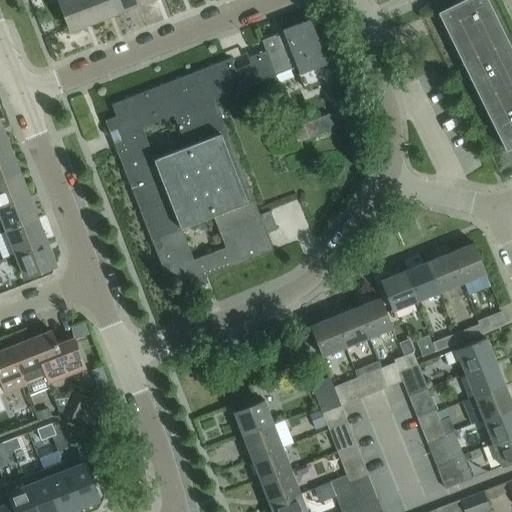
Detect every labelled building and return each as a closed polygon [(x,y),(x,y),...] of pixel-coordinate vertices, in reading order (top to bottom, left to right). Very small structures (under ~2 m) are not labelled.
[(93,21),(84,0),(57,0),(58,0),(69,30),(93,21)] [(116,12),(111,0),(84,0),(93,21),(116,12)] [(139,3),(138,0),(111,0),(116,12),(139,3)] [(511,52),(486,0),(462,0),(437,12),(505,150),(511,146),(511,52)] [(261,40),(265,51),(274,75),(296,67),(304,87),(330,77),(308,21),(261,40)] [(171,277),(178,293),(194,287),(192,281),(273,250),(266,233),(278,228),(277,227),(274,228),(268,213),(272,212),(271,210),(259,214),(214,99),(274,75),(265,51),(247,58),(249,64),(235,70),(230,58),(111,105),(115,116),(104,120),(166,279),(171,277)] [(292,127),(298,142),(334,128),(328,113),(292,127)] [(0,152),(9,149),(0,127),(0,126),(0,152)] [(0,179),(18,173),(9,149),(0,152),(0,179)] [(0,206),(27,196),(18,173),(0,179),(0,206)] [(304,189),(272,200),(284,238),(317,227),(304,189)] [(36,219),(27,196),(0,206),(0,214),(6,231),(36,219)] [(45,242),(36,219),(6,231),(15,254),(45,242)] [(54,265),(45,242),(15,254),(24,277),(54,265)] [(473,243),(449,252),(462,282),(485,273),(473,243)] [(462,282),(449,252),(426,261),(439,292),(462,282)] [(439,292),(426,261),(403,271),(415,301),(439,292)] [(415,301),(403,271),(379,280),(392,310),(415,301)] [(380,297),(356,307),(368,337),(392,328),(380,297)] [(368,337),(356,307),(333,316),(345,346),(368,337)] [(477,320),(478,324),(482,332),(505,323),(501,311),(477,320)] [(345,346),(333,316),(309,326),(321,356),(345,346)] [(459,341),(482,332),(478,324),(455,333),(459,341)] [(56,344),(50,330),(30,338),(45,377),(47,383),(85,368),(73,337),(56,344)] [(435,351),(459,341),(455,333),(432,342),(435,351)] [(485,337),(444,354),(449,365),(459,360),(464,373),(495,361),(485,337)] [(45,377),(30,338),(10,346),(25,385),(25,384),(29,394),(38,390),(35,381),(45,377)] [(408,338),(398,343),(403,356),(406,354),(412,352),(414,351),(408,338)] [(0,394),(25,385),(10,346),(0,349),(0,394)] [(406,354),(403,356),(408,368),(417,365),(412,352),(406,354)] [(398,372),(408,368),(403,356),(393,359),(394,362),(380,368),(387,386),(402,381),(398,372)] [(387,386),(380,368),(377,361),(355,370),(357,377),(364,396),(387,386)] [(504,384),(495,361),(464,373),(473,396),(504,384)] [(426,388),(417,365),(408,368),(398,372),(402,381),(407,395),(426,388)] [(110,384),(121,381),(118,366),(107,369),(110,384)] [(340,405),(333,386),(329,377),(318,381),(326,400),(318,403),(321,412),(340,405)] [(364,396),(357,377),(333,386),(340,405),(364,396)] [(511,407),(511,405),(504,384),(473,396),(483,419),(511,407)] [(435,411),(426,388),(407,395),(417,419),(435,411)] [(75,390),(63,414),(77,421),(89,397),(75,390)] [(233,411),(242,435),(272,424),(263,400),(233,411)] [(316,404),(297,412),(303,425),(322,418),(316,404)] [(349,428),(340,405),(321,412),(330,435),(349,428)] [(48,407),(37,412),(40,419),(52,415),(48,407)] [(511,434),(511,407),(483,419),(492,442),(511,434)] [(444,434),(435,411),(417,419),(426,442),(444,434)] [(51,423),(44,426),(48,437),(55,434),(51,423)] [(281,447),(272,424),(242,435),(251,459),(281,447)] [(44,426),(36,429),(40,440),(48,437),(44,426)] [(358,451),(349,428),(330,435),(339,459),(358,451)] [(453,431),(444,434),(426,442),(435,465),(462,454),(453,431)] [(511,462),(511,434),(492,442),(501,466),(511,462)] [(16,436),(9,439),(13,450),(21,447),(16,436)] [(9,439),(1,442),(5,453),(13,450),(9,439)] [(291,470),(281,447),(251,459),(260,482),(291,470)] [(313,476),(339,468),(334,451),(308,459),(313,476)] [(367,475),(358,451),(339,459),(345,475),(348,482),(367,475)] [(81,454),(61,462),(79,506),(99,499),(81,454)] [(472,478),(462,454),(435,465),(445,489),(472,478)] [(61,462),(42,469),(59,511),(64,511),(79,506),(61,462)] [(59,511),(42,469),(23,476),(37,511),(59,511)] [(300,493),(291,470),(260,482),(269,505),(300,493)] [(376,498),(367,475),(348,482),(345,475),(329,481),(341,511),(376,498)] [(37,511),(23,476),(4,484),(7,493),(8,493),(15,511),(37,511)] [(486,499),(509,490),(506,482),(482,491),(486,499)] [(486,499),(482,491),(459,499),(463,511),(481,511),(489,509),(486,499)] [(7,493),(0,495),(0,511),(15,511),(8,493),(7,493)] [(306,511),(300,493),(269,505),(271,511),(306,511)] [(381,511),(376,498),(341,511),(381,511)] [(463,511),(459,499),(436,508),(437,511),(463,511)]
